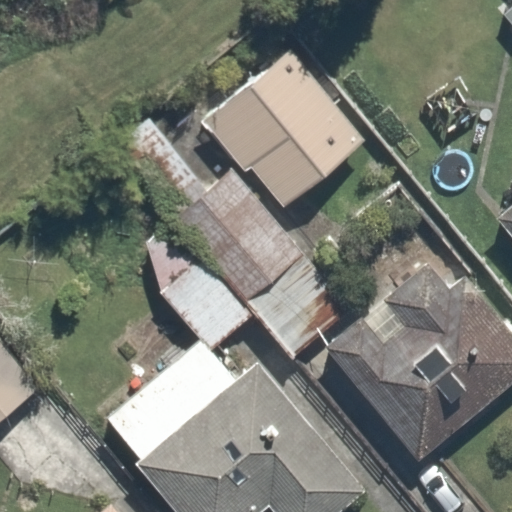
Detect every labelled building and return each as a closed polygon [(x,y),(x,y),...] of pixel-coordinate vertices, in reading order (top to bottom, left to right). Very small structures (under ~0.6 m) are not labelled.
[(293,40),(210,111),(295,210),(378,138),(293,40)] [(190,214),(208,238),(163,271),(216,341),(260,307),(294,352),(356,305),(252,167),(190,214)] [(511,202),(503,209),(511,221),(511,202)] [(511,315),(446,239),(328,340),(424,452),(511,376),(511,315)] [(0,329),(0,423),(47,384),(0,329)] [(208,333),(110,412),(190,511),(264,511),(273,506),(278,511),(340,511),(382,479),(276,347),(241,375),(208,333)] [(138,511),(120,491),(95,511),(138,511)]
